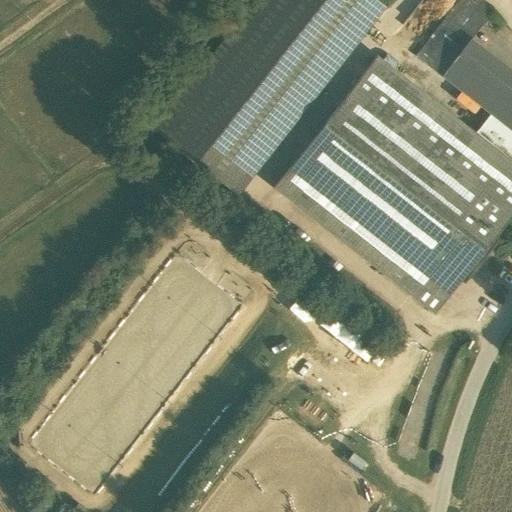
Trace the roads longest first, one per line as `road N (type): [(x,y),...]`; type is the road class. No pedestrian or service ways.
road 1 (residential): [(440,511),(481,364),(511,315)]
road 2 (track): [(0,233),(82,174),(99,165),(124,167)]
